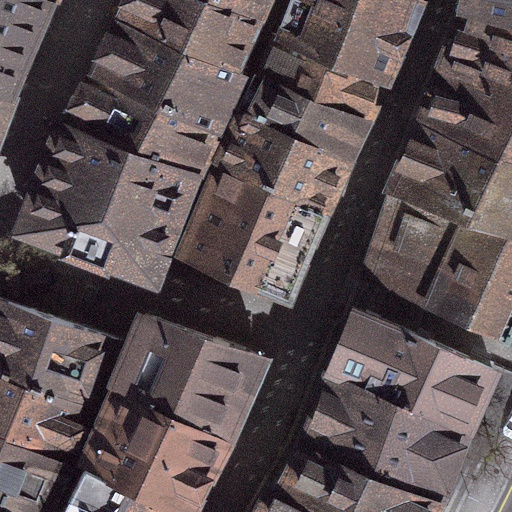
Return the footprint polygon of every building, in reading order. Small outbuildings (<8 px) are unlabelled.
[(0,0),(0,56),(11,61),(24,67),(50,0),(0,0)] [(268,19),(226,0),(128,0),(121,13),(246,69),(268,19)] [(276,0),(226,0),(268,19),(276,0)] [(379,78),(410,0),(294,0),(279,38),(379,78)] [(511,13),(511,0),(478,0),(478,2),(511,13)] [(511,13),(478,2),(437,125),(511,152),(511,13)] [(252,73),(121,13),(96,68),(226,130),(238,103),(252,73)] [(319,96),(365,113),(379,78),(279,38),(275,36),(261,69),(319,96)] [(0,56),(0,85),(5,75),(11,61),(0,56)] [(226,130),(96,68),(72,119),(206,171),(210,173),(215,160),(226,130)] [(319,96),(261,69),(243,105),(344,153),(365,113),(319,96)] [(243,105),(238,103),(215,160),(324,204),(344,153),(243,105)] [(206,171),(72,119),(31,219),(162,270),(206,171)] [(511,152),(437,125),(410,187),(511,226),(511,152)] [(324,204),(215,160),(210,173),(180,249),(283,292),(324,204)] [(376,276),(511,332),(511,226),(410,187),(376,276)] [(0,371),(94,405),(120,338),(0,299),(0,371)] [(367,309),(341,373),(468,431),(494,368),(367,309)] [(212,464),(264,354),(150,313),(139,338),(110,415),(212,464)] [(0,371),(0,428),(75,456),(94,405),(0,371)] [(440,500),(468,431),(341,373),(315,445),(440,500)] [(188,508),(212,464),(110,415),(93,464),(188,508)] [(0,509),(7,511),(48,511),(75,456),(0,428),(0,509)] [(433,511),(440,500),(315,445),(299,483),(353,511),(433,511)] [(186,511),(188,508),(93,464),(79,495),(70,511),(186,511)] [(353,511),(299,483),(281,511),(353,511)]
